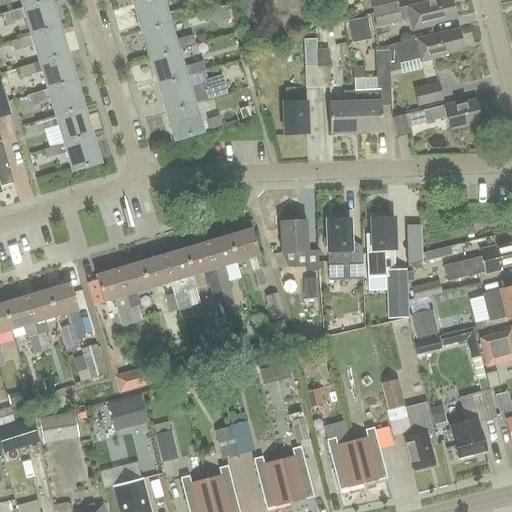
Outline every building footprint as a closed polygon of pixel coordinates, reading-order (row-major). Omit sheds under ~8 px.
[(51,1),(50,0),(20,0),(23,8),(23,9),(51,1)] [(186,7),(166,13),(162,0),(151,0),(134,5),(142,32),(169,24),(169,23),(189,17),(186,7)] [(398,10),(396,0),(370,0),(374,15),(398,10)] [(439,0),(407,8),(398,10),(374,15),(376,28),(402,22),(401,21),(410,19),(413,31),(432,26),(433,24),(455,19),(450,0),(439,0)] [(59,28),(51,1),(23,9),(23,8),(3,14),(6,24),(26,18),(31,36),(59,28)] [(220,24),(229,21),(225,6),(216,9),(220,24)] [(369,17),(350,21),(354,41),(373,38),(369,17)] [(178,51),(169,24),(142,32),(150,59),(178,51)] [(67,55),(59,28),(31,36),(11,42),(14,52),(34,46),(39,63),(67,55)] [(458,30),(415,40),(387,47),(389,53),(389,65),(390,73),(402,70),(400,64),(420,59),(421,63),(439,58),(441,56),(463,51),(458,30)] [(317,88),(315,50),(317,50),(317,39),(303,40),(305,88),(317,88)] [(330,87),(329,66),(328,50),(317,50),(315,50),(317,88),(330,87)] [(205,72),(203,62),(202,61),(182,67),(178,51),(150,59),(158,86),(186,78),(205,72)] [(389,65),(389,53),(375,53),(375,66),(389,65)] [(75,82),(67,55),(39,63),(47,90),(75,82)] [(32,65),(19,69),(22,78),(35,74),(32,65)] [(194,104),(228,94),(225,84),(191,95),(186,78),(158,86),(166,113),(194,105),(194,104)] [(0,80),(0,118),(11,115),(0,81),(0,80)] [(75,82),(47,90),(28,96),(31,106),(50,100),(55,117),(83,109),(75,82)] [(444,101),(440,83),(413,89),(418,107),(444,101)] [(285,136),(308,135),(306,102),(295,103),(295,89),(285,89),(286,103),(283,103),(285,136)] [(365,92),(354,93),(356,133),(382,132),(381,102),(366,103),(365,92)] [(356,133),(354,93),(343,93),(344,104),(329,104),(330,134),(356,133)] [(450,130),(479,123),(481,123),(475,100),(462,103),(461,101),(444,106),(423,111),(426,123),(447,118),(450,130)] [(220,115),(199,122),(194,105),(166,113),(174,141),(223,126),(220,115)] [(242,111),(245,120),(252,117),(254,117),(252,108),(242,111)] [(91,136),(83,109),(55,117),(64,144),(91,136)] [(410,135),(405,115),(393,117),(397,138),(410,135)] [(50,118),(36,122),(39,132),(52,128),(50,118)] [(91,136),(64,144),(44,149),(47,160),(67,154),(72,171),(99,163),(91,136)] [(0,187),(13,184),(0,141),(0,187)] [(396,270),(395,253),(394,218),(371,219),(371,234),(366,235),(367,277),(387,277),(388,319),(408,319),(408,301),(408,289),(407,270),(396,270)] [(362,248),(350,240),(350,220),(327,221),(329,281),(363,280),(362,248)] [(280,222),(281,254),(288,268),(307,267),(307,272),(319,271),(318,251),(307,251),(306,221),(280,222)] [(467,236),(474,235),(473,228),(466,229),(467,236)] [(267,284),(259,256),(251,230),(228,237),(236,263),(249,260),(252,272),(255,271),(259,287),(267,284)] [(229,279),(225,267),(236,263),(228,237),(206,243),(223,298),(232,296),(227,280),(229,279)] [(223,298),(206,243),(184,250),(192,276),(203,273),(206,286),(209,285),(214,301),(223,298)] [(481,257),(444,266),(448,281),(479,274),(485,273),(485,274),(501,271),(501,268),(511,265),(511,247),(511,246),(496,249),(496,247),(479,250),(481,257)] [(424,254),(426,262),(454,255),(452,247),(424,254)] [(196,289),(192,276),(184,250),(162,256),(178,311),(191,308),(186,292),(196,289)] [(178,311),(162,256),(140,263),(148,290),(160,286),(164,299),(166,298),(171,314),(178,311)] [(140,305),(136,293),(148,290),(140,263),(118,270),(134,324),(143,321),(138,306),(140,305)] [(134,324),(118,270),(95,276),(103,303),(115,300),(123,327),(134,324)] [(306,280),(307,314),(319,313),(317,279),(306,280)] [(411,288),(408,289),(408,301),(410,301),(416,300),(426,297),(442,293),(439,281),(411,287),(411,288)] [(86,339),(78,311),(70,284),(47,291),(55,317),(68,314),(71,325),(72,325),(77,341),(86,339)] [(511,287),(489,293),(482,295),(489,323),(511,317),(511,287)] [(55,317),(47,291),(25,297),(33,324),(55,317)] [(284,316),(278,294),(277,293),(265,297),(271,320),(284,316)] [(37,335),(33,324),(25,297),(3,304),(11,331),(23,327),(27,338),(29,338),(34,354),(42,352),(37,335)] [(426,297),(416,300),(410,301),(414,315),(429,311),(426,297)] [(0,334),(11,331),(3,304),(0,304),(0,334)] [(439,333),(433,310),(429,311),(414,315),(410,316),(416,339),(439,333)] [(361,327),(359,315),(343,318),(346,330),(361,327)] [(473,329),(440,338),(443,347),(467,340),(472,360),(480,357),(473,329)] [(511,337),(510,330),(480,338),(487,367),(511,360),(511,337)] [(45,333),(37,335),(42,352),(50,349),(45,333)] [(440,337),(415,343),(418,354),(443,348),(443,347),(440,338),(440,337)] [(259,344),(238,350),(242,362),(263,355),(259,344)] [(106,374),(97,345),(80,349),(83,356),(74,359),(80,381),(106,374)] [(213,351),(196,356),(202,373),(218,368),(213,351)] [(299,358),(307,393),(332,387),(323,351),(299,358)] [(230,354),(218,357),(222,369),(233,365),(230,354)] [(426,356),(419,358),(423,375),(431,373),(426,356)] [(480,357),(472,360),(478,381),(486,379),(480,357)] [(261,370),(264,383),(289,378),(286,364),(261,370)] [(146,368),(115,377),(121,395),(152,386),(146,368)] [(405,406),(398,379),(381,383),(388,411),(405,406)] [(486,379),(478,381),(481,393),(489,391),(486,379)] [(11,403),(25,400),(22,389),(8,393),(11,403)] [(465,421),(449,425),(453,439),(458,459),(486,451),(478,423),(497,418),(492,399),(491,399),(489,391),(481,393),(468,396),(472,412),(464,415),(465,421)] [(507,392),(495,395),(502,421),(505,421),(511,446),(511,445),(511,404),(511,405),(511,404),(507,392)] [(148,424),(141,396),(108,404),(115,432),(148,424)] [(440,407),(430,410),(434,423),(444,421),(440,407)] [(0,427),(15,422),(11,412),(10,408),(0,411),(0,427)] [(79,438),(75,412),(56,415),(55,409),(37,412),(43,444),(79,438)] [(82,409),(75,411),(78,420),(84,418),(82,409)] [(416,436),(404,439),(412,469),(418,468),(421,470),(424,469),(426,466),(434,464),(430,448),(437,447),(427,409),(406,414),(411,432),(414,431),(416,436)] [(255,451),(248,421),(246,421),(244,414),(229,417),(232,427),(231,427),(238,455),(255,451)] [(37,436),(32,419),(0,428),(0,439),(2,447),(37,436)] [(310,439),(306,424),(292,428),(296,443),(310,439)] [(238,455),(231,427),(214,431),(221,459),(238,455)] [(366,438),(351,441),(363,485),(387,479),(379,451),(393,447),(388,427),(374,431),(373,428),(364,431),(366,438)] [(171,432),(156,436),(163,462),(178,458),(171,432)] [(363,485),(351,441),(337,445),(335,438),(326,441),(339,491),(363,485)] [(292,457),(278,460),(290,504),(313,498),(300,447),(291,450),(292,457)] [(290,504),(278,460),(264,464),(262,457),(253,460),(266,510),(290,504)] [(138,464),(100,473),(104,490),(110,489),(115,511),(150,511),(142,480),(138,464)] [(219,476),(205,480),(213,511),(239,511),(227,466),(217,469),(219,476)] [(213,511),(205,480),(191,483),(189,476),(179,479),(188,511),(213,511)] [(18,508),(18,511),(39,511),(37,503),(18,508)]
